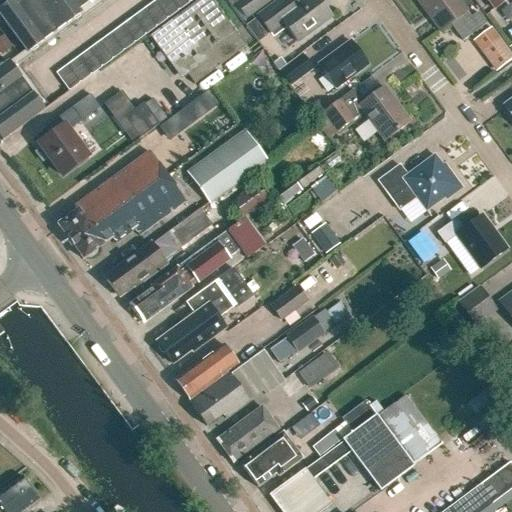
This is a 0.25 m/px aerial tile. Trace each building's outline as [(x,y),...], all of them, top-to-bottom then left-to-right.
[(11,0),(0,8),(0,14),(29,53),(82,13),(79,9),(91,0),(96,0),(98,2),(100,0),(11,0)] [(210,0),(199,0),(149,37),(180,81),(188,75),(195,84),(245,47),(210,0)] [(178,11),(169,0),(156,0),(154,2),(167,19),(178,11)] [(189,3),(186,0),(169,0),(178,11),(189,3)] [(225,0),(242,23),(272,0),(225,0)] [(289,0),(281,0),(258,17),(272,36),(285,27),(297,43),(332,17),(320,0),(305,0),(295,8),(289,0)] [(463,41),(486,24),(478,13),(471,18),(458,0),(417,0),(441,31),(450,24),(463,41)] [(509,0),(487,0),(495,11),(509,0)] [(167,19),(154,2),(143,10),(156,27),(167,19)] [(156,27),(143,10),(132,18),(145,35),(156,27)] [(145,35),(132,18),(121,26),(134,43),(145,35)] [(134,43),(121,26),(110,34),(123,51),(134,43)] [(123,51),(110,34),(99,42),(112,59),(123,51)] [(0,52),(2,55),(12,48),(3,36),(0,38),(0,52)] [(482,55),(496,73),(511,60),(511,56),(500,41),(482,55)] [(112,59),(99,42),(88,50),(101,67),(112,59)] [(336,91),(369,67),(351,43),(319,67),(336,91)] [(101,67),(88,50),(77,58),(90,76),(101,67)] [(290,88),(314,70),(301,53),(277,71),(290,88)] [(90,76),(77,58),(66,66),(79,84),(90,76)] [(0,137),(3,141),(45,110),(10,62),(0,68),(0,137)] [(79,84),(66,66),(55,74),(68,92),(79,84)] [(511,96),(511,76),(494,94),(504,104),(511,96)] [(385,144),(410,124),(384,89),(364,104),(354,91),(314,121),(329,141),(363,115),(385,144)] [(45,129),(51,137),(39,145),(63,176),(89,157),(69,131),(100,108),(90,95),(45,129)] [(314,119),(325,111),(316,100),(305,108),(314,119)] [(206,115),(196,101),(184,109),(194,123),(206,115)] [(158,125),(143,104),(124,118),(139,139),(158,125)] [(211,204),(268,163),(246,132),(188,174),(211,204)] [(206,147),(183,162),(187,168),(209,153),(206,147)] [(137,198),(166,176),(148,152),(75,206),(78,210),(58,225),(71,243),(135,195),(137,198)] [(446,200),(461,189),(450,174),(448,175),(434,156),(406,177),(399,166),(377,182),(399,211),(416,199),(426,212),(445,198),(446,200)] [(302,190),(323,175),(316,166),(296,181),(302,190)] [(139,237),(185,202),(166,176),(137,198),(135,195),(71,243),(84,260),(112,239),(116,244),(134,230),(139,237)] [(321,201),(334,190),(324,177),(311,187),(321,201)] [(243,217),(266,200),(256,186),(233,204),(243,217)] [(296,187),(276,202),(283,212),(303,197),(296,187)] [(132,264),(108,281),(119,296),(135,284),(137,287),(166,265),(161,258),(177,246),(180,250),(213,226),(200,209),(130,261),(132,264)] [(245,218),(153,286),(155,288),(138,301),(137,300),(131,305),(144,323),(147,321),(146,321),(192,287),(189,283),(195,279),(198,284),(231,260),(230,258),(240,250),(247,259),(266,245),(245,218)] [(461,231),(454,221),(435,235),(443,246),(455,237),(480,270),(504,252),(479,218),(476,220),(461,231)] [(325,255),(339,245),(325,224),(310,235),(325,255)] [(403,241),(424,268),(446,250),(425,224),(403,241)] [(336,271),(345,264),(338,255),(329,261),(336,271)] [(165,353),(173,364),(205,341),(206,343),(226,328),(219,318),(235,306),(237,309),(253,297),(233,269),(186,303),(194,314),(157,342),(159,345),(158,348),(162,353),(165,353)] [(245,286),(252,295),(259,290),(252,281),(245,286)] [(296,287),(269,306),(280,322),(307,303),(296,287)] [(474,326),(496,310),(479,288),(458,304),(474,326)] [(511,292),(498,303),(511,322),(511,292)] [(313,319),(312,317),(285,336),(287,339),(275,348),(283,359),(295,350),(297,353),(324,334),(323,334),(335,325),(324,310),(313,319)] [(190,399),(237,365),(223,346),(176,380),(190,399)] [(262,351),(243,366),(265,396),(284,381),(262,351)] [(309,390),(335,371),(323,355),(298,374),(309,390)] [(230,375),(190,404),(207,427),(222,415),(226,420),(250,402),(230,375)] [(379,491),(442,445),(406,396),(377,417),(343,442),(320,459),(270,495),(282,511),(321,511),(331,505),(313,480),(351,452),(379,491)] [(342,440),(343,442),(377,417),(367,402),(343,419),(346,423),(312,449),(319,457),(342,440)] [(235,463),(279,430),(262,407),(217,440),(235,463)] [(303,459),(287,437),(290,434),(287,430),(241,464),(258,487),(275,475),(278,478),(303,459)] [(511,464),(510,463),(443,511),(481,511),(511,489),(511,464)] [(23,511),(40,500),(23,476),(0,493),(0,511),(2,511),(4,511),(3,511),(23,511)]
